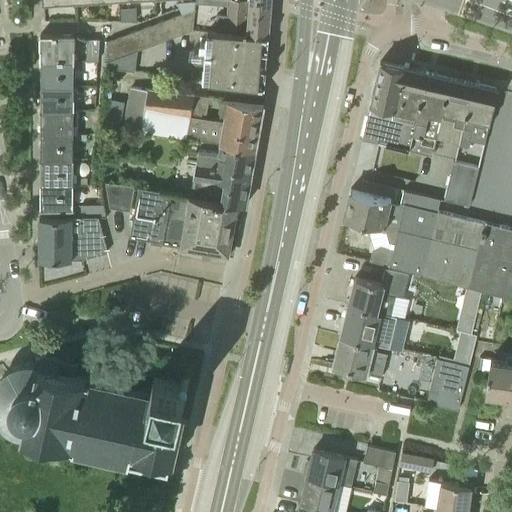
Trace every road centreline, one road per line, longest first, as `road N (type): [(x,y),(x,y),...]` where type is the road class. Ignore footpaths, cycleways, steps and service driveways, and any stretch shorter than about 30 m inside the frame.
road 1 (residential): [(258,511),(372,45),(395,23),(436,32)]
road 2 (secondary): [(222,511),(324,0)]
road 3 (residential): [(10,303),(160,261)]
